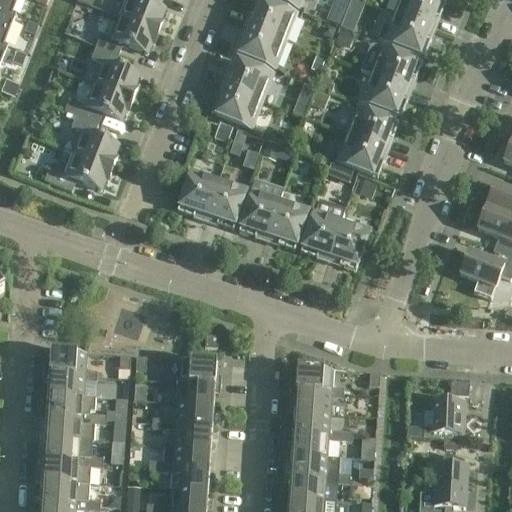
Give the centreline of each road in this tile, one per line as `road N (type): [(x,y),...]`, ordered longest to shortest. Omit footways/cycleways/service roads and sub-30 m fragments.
road 1 (residential): [(387,347),(394,309),(511,0)]
road 2 (residential): [(6,511),(30,232)]
road 3 (residential): [(30,232),(271,315)]
road 4 (residential): [(138,197),(215,0)]
road 5 (residential): [(254,511),(271,315)]
road 6 (residential): [(491,354),(479,511)]
road 7 (residential): [(271,315),(387,347)]
